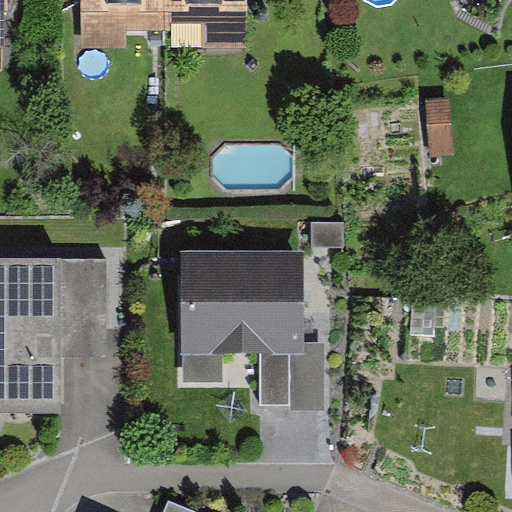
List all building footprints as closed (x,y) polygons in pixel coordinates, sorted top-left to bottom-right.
[(0,0),(0,53),(6,53),(6,23),(9,23),(8,0),(0,0)] [(117,0),(118,17),(161,17),(161,8),(160,0),(117,0)] [(295,342),(293,250),(182,251),(183,344),(253,343),(254,401),(288,400),(287,342),(295,342)] [(63,364),(108,364),(108,264),(62,264),(62,268),(63,364)] [(0,268),(0,424),(63,424),(63,364),(62,268),(0,268)]
